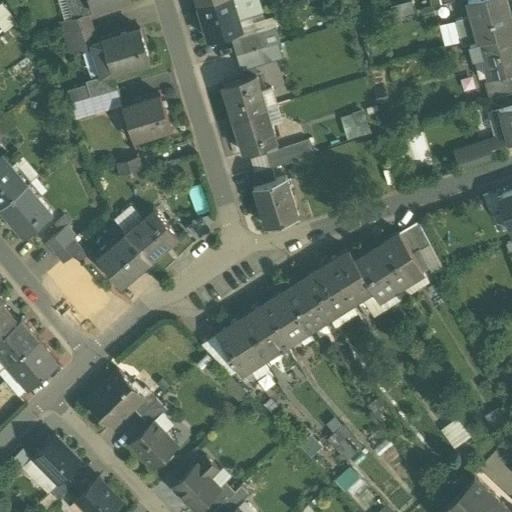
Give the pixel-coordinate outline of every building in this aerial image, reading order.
[(0,24),(5,30),(18,18),(1,0),(0,1),(0,24)] [(90,0),(67,0),(73,18),(88,13),(89,14),(96,12),(95,8),(93,8),(90,0)] [(90,0),(93,8),(95,8),(119,0),(90,0)] [(232,0),(213,0),(200,4),(208,29),(206,29),(209,39),(241,29),(232,0)] [(410,0),(393,4),(396,16),(416,12),(413,0),(410,0)] [(511,24),(505,0),(468,0),(467,0),(471,14),(478,40),(511,31),(511,24)] [(73,18),(67,19),(71,31),(92,24),(89,14),(88,13),(73,18)] [(471,14),(454,19),(461,44),(468,43),(478,40),(471,14)] [(71,31),(63,33),(70,55),(94,47),(92,42),(97,41),(92,24),(71,31)] [(140,27),(103,39),(113,71),(150,60),(140,27)] [(263,30),(233,39),(238,55),(277,43),(281,42),(276,27),(263,31),(263,30)] [(511,31),(478,40),(483,55),(488,75),(500,72),(511,68),(511,31)] [(97,41),(92,42),(94,47),(102,74),(113,71),(103,39),(97,41)] [(478,40),(468,43),(473,58),(483,55),(478,40)] [(277,43),(238,55),(242,69),(282,57),(277,43)] [(483,55),(473,58),(478,78),(488,75),(483,55)] [(102,74),(85,80),(90,96),(118,88),(113,71),(102,74)] [(500,72),(488,75),(489,81),(484,82),(488,98),(506,93),(505,92),(511,90),(511,81),(511,78),(502,80),(500,72)] [(255,74),(223,84),(226,95),(228,95),(235,116),(265,107),(255,74)] [(90,96),(71,102),(76,118),(123,104),(118,88),(90,96)] [(161,95),(123,106),(133,138),(170,127),(161,95)] [(511,140),(511,102),(509,103),(489,109),(499,144),(511,140)] [(265,107),(235,116),(242,140),(240,141),(244,152),(276,142),(265,107)] [(342,113),(347,135),(370,131),(366,109),(342,113)] [(1,117),(0,118),(0,136),(16,123),(7,112),(1,117)] [(308,139),(293,144),(297,158),(313,154),(308,139)] [(293,144),(266,152),(270,167),(297,158),(293,144)] [(27,183),(3,154),(0,157),(0,205),(0,206),(27,183)] [(138,155),(116,162),(120,175),(142,168),(138,155)] [(270,167),(249,173),(253,187),(274,180),(270,167)] [(274,180),(253,187),(265,226),(297,216),(285,177),(274,180)] [(27,183),(0,206),(25,235),(52,212),(27,183)] [(511,188),(497,194),(509,227),(511,226),(511,188)] [(178,236),(155,209),(127,233),(150,259),(178,236)] [(417,220),(406,226),(417,246),(418,248),(429,242),(417,220)] [(66,224),(46,241),(56,252),(72,238),(75,235),(66,224)] [(417,246),(406,226),(397,231),(409,250),(417,246)] [(501,230),(506,242),(511,239),(511,226),(509,227),(501,230)] [(397,231),(375,245),(396,277),(400,283),(413,274),(409,269),(418,263),(409,250),(397,231)] [(150,259),(127,233),(98,258),(121,284),(150,259)] [(72,238),(56,252),(64,262),(67,259),(80,248),(72,238)] [(365,245),(351,254),(354,258),(368,249),(365,245)] [(368,249),(354,258),(369,281),(378,296),(391,288),(387,283),(396,277),(375,245),(368,249)] [(351,254),(347,249),(326,262),(347,295),(350,301),(364,292),(360,287),(369,281),(354,258),(351,254)] [(102,300),(67,259),(49,274),(84,315),(102,300)] [(347,295),(326,262),(303,277),(322,305),(325,309),(328,315),(341,307),(338,301),(347,295)] [(322,305),(303,277),(282,290),(303,323),(306,329),(320,320),(316,315),(325,309),(322,305)] [(303,323),(282,290),(260,304),(280,337),(284,343),(298,334),(294,329),(303,323)] [(0,302),(0,336),(19,320),(2,300),(0,302)] [(280,337),(260,304),(238,318),(258,351),(262,357),(276,348),(272,343),(280,337)] [(258,351),(238,318),(215,333),(239,371),(254,362),(251,356),(258,351)] [(19,320),(0,336),(0,354),(8,363),(38,338),(21,319),(19,320)] [(38,338),(8,363),(28,387),(58,362),(38,338)] [(139,389),(119,368),(86,399),(111,424),(130,406),(148,389),(144,385),(139,389)] [(148,389),(130,406),(139,414),(156,398),(148,389)] [(156,398),(139,414),(146,422),(151,418),(152,420),(165,407),(156,398)] [(441,427),(453,444),(469,434),(456,416),(441,427)] [(152,420),(151,418),(146,422),(128,440),(153,467),(176,445),(152,420)] [(346,421),(329,433),(346,457),(363,445),(346,421)] [(80,458),(55,433),(33,455),(56,479),(57,481),(66,472),(80,458)] [(204,454),(196,462),(194,460),(170,483),(195,509),(196,509),(219,486),(218,485),(208,474),(216,466),(204,454)] [(66,472),(57,481),(56,479),(49,486),(58,496),(75,480),(66,472)] [(511,511),(511,508),(474,473),(441,508),(444,511),(511,511)] [(106,511),(119,500),(96,476),(75,497),(78,500),(90,511),(106,511)] [(218,485),(219,486),(196,509),(198,511),(210,511),(222,501),(232,491),(223,480),(218,485)] [(232,491),(222,501),(230,509),(235,504),(236,506),(248,494),(238,485),(232,491)]
